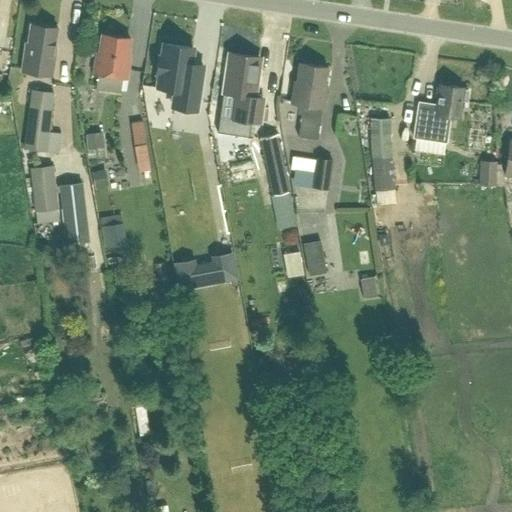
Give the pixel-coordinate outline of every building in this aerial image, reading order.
[(21,63),(20,72),(53,76),(54,68),(57,47),(55,46),(58,27),(29,24),(26,42),(24,42),(21,63)] [(93,74),(98,74),(96,88),(122,92),(124,78),(126,78),(129,57),(127,56),(130,38),(101,34),(98,52),(96,52),(93,74)] [(172,106),(196,110),(202,65),(190,63),(192,47),(164,43),(161,57),(158,57),(156,72),(159,73),(157,87),(175,90),(172,106)] [(225,72),(217,132),(248,137),(251,121),(258,122),(261,98),(255,97),(258,76),(255,76),(258,57),(230,53),(228,72),(225,72)] [(327,67),(298,63),(295,82),(293,81),(290,103),(302,105),(297,136),(316,139),(321,108),(323,108),(326,86),(324,86),(327,67)] [(463,89),(463,87),(441,84),(437,110),(418,107),(414,137),(447,142),(451,116),(458,118),(461,100),(466,101),(468,90),(463,89)] [(32,90),(25,148),(46,151),(54,93),(32,90)] [(141,122),(129,123),(133,147),(145,145),(141,122)] [(291,191),(277,124),(258,128),(273,195),(291,191)] [(107,156),(104,131),(86,133),(89,158),(107,156)] [(395,188),(393,156),(392,145),(372,147),(373,157),(375,189),(395,188)] [(212,185),(211,147),(162,149),(163,167),(191,165),(192,186),(212,185)] [(228,162),(231,179),(260,172),(257,156),(228,162)] [(313,172),(315,160),(292,157),(290,169),(313,172)] [(315,158),(315,160),(313,172),(311,187),(327,189),(331,160),(315,158)] [(480,161),(479,184),(497,184),(498,161),(480,161)] [(59,208),(54,165),(31,167),(36,211),(37,211),(38,223),(60,220),(59,208)] [(103,171),(93,172),(95,186),(105,185),(103,171)] [(91,241),(84,181),(60,184),(67,244),(91,241)] [(289,196),(271,200),(278,231),(296,227),(289,196)] [(208,238),(188,241),(193,266),(213,262),(208,238)] [(305,260),(322,257),(319,242),(303,245),(305,260)] [(214,256),(218,280),(235,277),(231,253),(214,256)] [(179,287),(196,284),(192,260),(175,263),(179,287)] [(162,264),(154,265),(158,287),(166,286),(162,264)] [(359,278),(362,298),(376,296),(373,276),(359,278)] [(305,296),(303,285),(297,286),(299,297),(305,296)]
